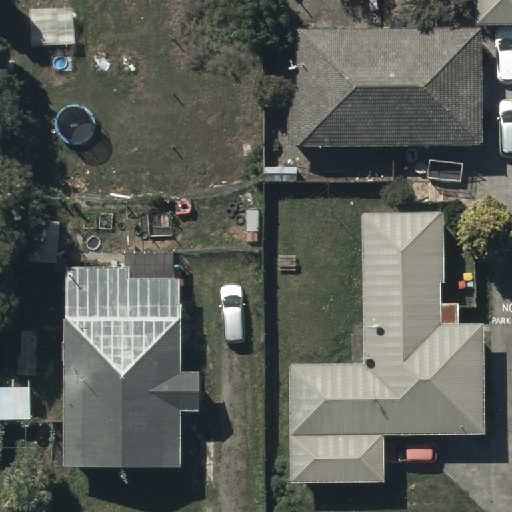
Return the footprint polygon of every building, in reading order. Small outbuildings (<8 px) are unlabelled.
[(511,28),(511,0),(466,0),(467,28),(511,28)] [(481,40),(298,40),(298,99),(286,99),(286,153),(481,153),(481,40)] [(444,222),(361,222),(360,372),(289,372),(289,490),(386,490),(386,446),(483,446),(483,332),(455,332),(455,314),(440,314),(440,292),(444,292),(444,222)] [(127,276),(66,276),(66,328),(62,328),(62,479),(182,479),(182,417),(200,417),(200,385),(180,385),(180,287),(127,287),(127,276)] [(312,277),(272,277),(272,339),(312,339),(312,277)]
